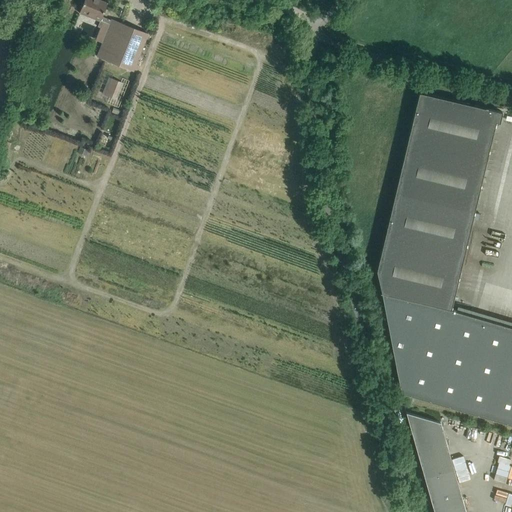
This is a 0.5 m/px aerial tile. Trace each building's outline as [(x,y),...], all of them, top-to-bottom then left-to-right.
[(100,21),(108,3),(101,0),(84,0),(83,3),(81,3),(80,6),(81,8),(79,13),(80,13),(81,11),(88,13),(87,16),(100,21)] [(133,71),(148,33),(112,19),(97,57),(133,71)] [(496,121),(500,122),(502,112),(419,92),(334,72),(336,156),(365,267),(377,270),(382,293),(401,392),(511,424),(511,326),(451,309),(496,121)] [(114,99),(121,82),(112,78),(105,95),(114,99)] [(119,117),(122,111),(113,107),(111,113),(119,117)] [(86,156),(88,150),(80,146),(78,153),(86,156)] [(466,511),(441,422),(406,412),(434,511),(466,511)]
